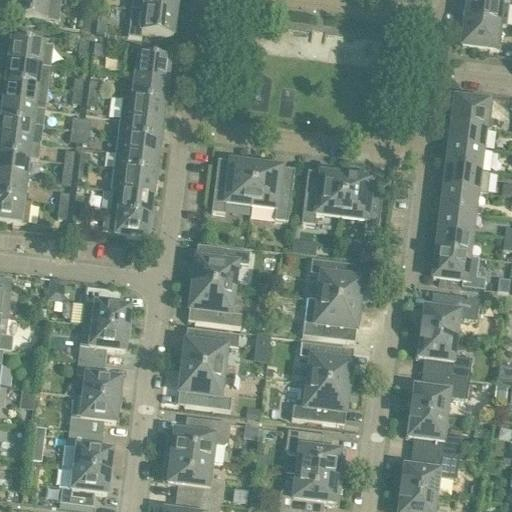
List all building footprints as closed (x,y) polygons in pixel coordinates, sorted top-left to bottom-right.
[(60,3),(33,0),(16,0),(14,20),(57,25),(60,3)] [(132,0),(131,12),(143,14),(175,18),(177,0),(132,0)] [(464,24),(502,29),(505,29),(508,8),(500,7),(467,2),(464,24)] [(175,18),(143,14),(140,36),(172,40),(175,18)] [(82,22),(80,35),(89,36),(91,23),(82,22)] [(95,37),(104,38),(106,25),(97,24),(95,37)] [(502,29),(464,24),(461,50),(498,55),(502,29)] [(11,43),(8,65),(49,71),(52,49),(11,43)] [(77,58),(86,59),(88,46),(79,45),(77,58)] [(94,47),(92,60),(101,61),(103,48),(94,47)] [(123,80),(134,81),(167,85),(170,58),(126,52),(123,80)] [(8,65),(5,87),(47,92),(49,71),(8,65)] [(134,81),(132,103),(164,107),(167,85),(134,81)] [(74,83),(72,95),(82,97),(83,84),(74,83)] [(89,85),(87,97),(97,99),(98,86),(89,85)] [(5,87),(2,108),(44,113),(47,92),(5,87)] [(82,97),(72,95),(71,108),(80,109),(82,97)] [(97,99),(87,97),(86,110),(95,111),(97,99)] [(122,102),(119,123),(161,128),(164,107),(132,103),(122,102)] [(454,102),(451,128),(485,132),(484,133),(488,134),(492,106),(454,102)] [(2,108),(0,125),(42,130),(44,113),(2,108)] [(72,122),(71,134),(80,135),(81,123),(72,122)] [(81,123),(80,135),(89,136),(90,124),(81,123)] [(119,123),(117,140),(159,145),(161,128),(119,123)] [(0,127),(0,141),(39,147),(40,147),(42,130),(0,125),(0,127)] [(451,128),(448,149),(482,153),(484,133),(485,132),(451,128)] [(69,146),(78,147),(80,135),(71,134),(69,146)] [(80,135),(78,147),(87,148),(89,136),(80,135)] [(117,140),(115,156),(157,162),(159,145),(117,140)] [(0,141),(0,158),(28,162),(37,163),(39,147),(0,141)] [(448,149),(446,170),(488,176),(491,154),(482,153),(448,149)] [(65,155),(63,167),(72,168),(74,156),(65,155)] [(115,156),(113,173),(155,178),(157,162),(115,156)] [(80,157),(78,169),(87,170),(89,158),(80,157)] [(0,158),(0,180),(26,184),(28,162),(0,158)] [(225,207),(250,210),(255,169),(229,166),(229,171),(217,170),(211,216),(224,218),(225,207)] [(72,168),(63,167),(61,188),(70,189),(72,168)] [(87,170),(78,169),(77,181),(86,182),(87,170)] [(255,169),(250,210),(275,214),(274,224),(287,226),(293,179),(281,178),(282,172),(255,169)] [(443,192),(476,196),(486,197),(489,176),(488,176),(446,170),(443,192)] [(110,194),(113,195),(152,200),(155,178),(113,173),(110,194)] [(315,219),(340,222),(345,180),(319,177),(319,183),(307,181),(301,228),(314,229),(315,219)] [(0,180),(0,202),(30,206),(30,205),(23,205),(26,184),(0,180)] [(345,180),(340,222),(365,225),(364,236),(377,237),(383,191),(371,189),(371,183),(345,180)] [(443,192),(440,213),(474,217),(476,196),(443,192)] [(113,195),(110,216),(149,221),(152,200),(113,195)] [(60,197),(58,210),(67,211),(69,198),(60,197)] [(75,199),(73,211),(82,213),(84,200),(75,199)] [(30,206),(0,202),(0,224),(27,228),(30,206)] [(67,211),(58,210),(56,222),(66,223),(67,211)] [(82,213),(73,211),(71,224),(80,225),(82,213)] [(440,213),(438,235),(471,239),(474,217),(440,213)] [(149,221),(110,216),(107,238),(147,243),(149,221)] [(511,232),(505,232),(503,243),(511,244),(511,232)] [(438,235),(435,256),(468,260),(469,259),(471,239),(438,235)] [(316,255),(317,243),(293,242),(293,254),(316,255)] [(511,244),(503,243),(502,254),(511,255),(511,244)] [(195,262),(192,288),(234,293),(237,268),(247,270),(249,256),(203,250),(201,262),(195,262)] [(468,260),(435,256),(432,282),(469,287),(472,260),(469,259),(468,260)] [(320,279),(317,304),(358,309),(362,283),(356,282),(357,270),(311,264),(309,277),(320,279)] [(0,317),(7,319),(10,298),(11,283),(0,281),(0,317)] [(50,282),(47,298),(64,301),(67,285),(50,282)] [(498,282),(497,296),(507,297),(509,284),(498,282)] [(234,293),(192,288),(189,314),(194,315),(193,327),(239,332),(241,319),(230,318),(234,293)] [(86,292),(82,328),(127,334),(130,312),(118,310),(120,297),(86,292)] [(422,326),(420,337),(456,342),(458,323),(476,325),(479,304),(431,298),(430,312),(422,311),(420,326),(422,326)] [(358,309),(317,304),(314,328),(303,327),(301,340),(348,346),(349,334),(355,335),(358,309)] [(82,328),(77,364),(104,367),(106,354),(124,356),(127,334),(82,328)] [(185,345),(181,371),(223,376),(226,352),(237,353),(239,340),(192,334),(191,346),(185,345)] [(423,364),(421,377),(469,384),(471,363),(454,361),(456,342),(420,337),(419,348),(417,348),(415,363),(423,364)] [(270,340),(256,339),(255,348),(269,349),(270,340)] [(310,362),(306,387),(348,392),(351,366),(346,365),(347,353),(301,348),(299,361),(310,362)] [(85,380),(82,401),(118,405),(121,383),(103,381),(104,367),(77,364),(75,379),(85,380)] [(223,376),(181,371),(178,397),(184,398),(182,410),(229,416),(231,403),(220,401),(223,376)] [(411,405),(410,417),(446,421),(448,402),(466,404),(469,384),(421,377),(419,391),(411,390),(409,405),(411,405)] [(348,392),(306,387),(303,412),(293,410),(291,424),(337,429),(339,417),(345,418),(348,392)] [(73,400),(68,435),(95,439),(97,425),(115,427),(118,405),(82,401),(73,400)] [(413,443),(411,457),(459,463),(461,442),(444,440),(446,421),(410,417),(409,428),(407,427),(405,442),(413,443)] [(171,458),(170,461),(212,467),(214,448),(223,449),(226,447),(229,428),(187,423),(185,436),(174,435),(172,445),(168,445),(167,457),(171,458)] [(64,450),(62,470),(109,477),(112,454),(93,452),(95,439),(68,435),(66,450),(64,450)] [(297,459),(295,477),(337,482),(337,479),(341,479),(343,467),(339,466),(340,456),(329,454),(330,441),(288,436),(286,454),(288,458),(297,459)] [(37,455),(28,454),(27,465),(36,466),(37,455)] [(254,471),(267,472),(268,459),(255,457),(254,471)] [(402,485),(400,496),(436,500),(438,481),(456,484),(459,463),(411,457),(409,471),(401,470),(400,485),(402,485)] [(178,490),(177,502),(219,508),(221,490),(218,486),(209,485),(212,467),(170,461),(170,465),(166,465),(164,477),(168,477),(167,488),(178,490)] [(59,491),(61,492),(59,506),(93,511),(94,497),(106,499),(109,477),(62,470),(59,491)] [(280,497),(278,511),(321,511),(322,508),(333,509),(335,498),(339,499),(340,487),(336,486),(337,482),(295,477),(293,496),(284,495),(280,497)] [(434,511),(436,500),(400,496),(399,507),(397,507),(396,511),(434,511)] [(218,511),(219,508),(177,502),(175,511),(218,511)] [(250,502),(249,511),(256,511),(263,511),(265,503),(250,502)]
